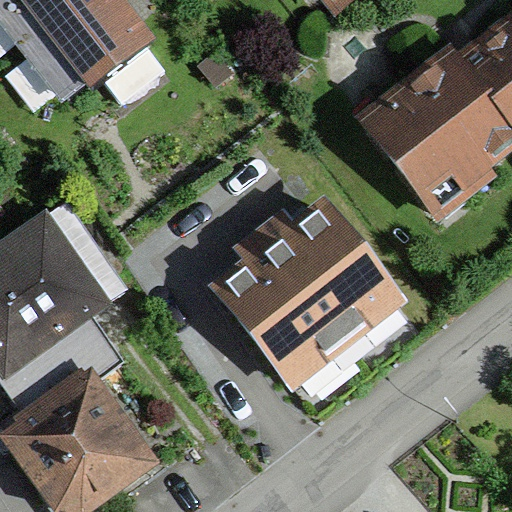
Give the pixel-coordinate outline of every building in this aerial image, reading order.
[(0,0),(0,22),(22,52),(88,0),(0,0)] [(118,63),(145,42),(112,0),(88,0),(22,52),(64,105),(83,90),(88,97),(123,70),(118,63)] [(452,62),(364,131),(420,203),(445,183),(450,190),(511,141),(511,29),(458,70),(452,62)] [(410,303),(338,208),(301,236),(293,226),(248,260),(255,270),(231,288),(304,384),(410,303)] [(121,295),(61,209),(0,250),(0,392),(16,415),(0,427),(0,435),(44,495),(39,499),(48,511),(81,511),(142,469),(87,390),(118,369),(83,321),(121,295)]
